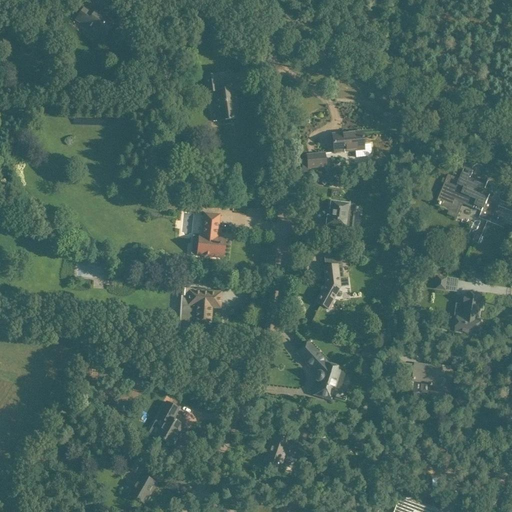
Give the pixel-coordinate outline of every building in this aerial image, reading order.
[(85,6),(80,14),(76,20),(104,39),(115,23),(102,14),(103,12),(97,8),(94,12),(85,6)] [(176,47),(176,55),(193,55),(193,47),(176,47)] [(212,93),(216,122),(237,119),(236,109),(237,109),(234,89),(218,91),(216,75),(203,77),(205,93),(212,93)] [(363,145),(363,142),(362,132),(332,135),(333,153),(344,152),(355,151),(356,158),(368,157),(371,153),(370,144),(363,145)] [(320,154),(307,155),(307,168),(321,167),(320,154)] [(329,171),(319,182),(324,186),(327,182),(334,175),(329,171)] [(461,174),(457,183),(457,185),(459,186),(458,189),(448,185),(440,203),(439,206),(440,206),(439,208),(436,206),(436,207),(455,215),(460,203),(474,209),(474,210),(476,210),(482,212),(479,219),(490,223),(497,206),(487,202),(490,196),(481,192),(482,188),(485,189),(488,181),(485,180),(483,184),(470,179),(470,178),(461,174)] [(329,217),(327,217),(326,225),(336,227),(335,230),(345,232),(345,228),(352,229),(353,218),(346,217),(348,205),(331,203),(329,217)] [(219,215),(209,214),(204,213),(202,237),(199,236),(197,256),(223,258),(225,239),(216,238),(216,231),(218,232),(219,215)] [(473,241),(478,243),(481,235),(476,233),(473,241)] [(326,242),(341,244),(342,236),(328,234),(326,242)] [(316,303),(324,307),(328,310),(340,287),(338,273),(342,272),(339,252),(324,254),(325,266),(323,267),(325,284),(316,303)] [(437,277),(435,289),(445,291),(447,278),(437,277)] [(220,293),(188,291),(182,290),(178,340),(189,341),(191,323),(195,324),(194,327),(210,328),(211,308),(219,308),(220,293)] [(456,331),(479,335),(481,320),(478,319),(480,309),(483,309),(484,298),(481,298),(482,296),(468,294),(468,296),(465,295),(464,306),(466,307),(465,318),(458,317),(457,319),(455,319),(453,329),(456,329),(456,331)] [(428,324),(426,333),(438,335),(440,322),(436,321),(436,325),(428,324)] [(308,343),(298,353),(317,373),(316,374),(315,375),(314,376),(314,378),(315,379),(315,380),(316,381),(318,382),(319,382),(315,395),(325,398),(332,400),(334,398),(336,393),(336,389),(335,389),(335,388),(339,390),(345,372),(341,371),(342,368),(326,363),(315,351),(308,343)] [(431,394),(439,395),(449,396),(451,379),(448,378),(449,368),(434,367),(434,368),(415,366),(414,380),(432,382),(431,394)] [(155,437),(163,442),(171,446),(176,437),(177,438),(183,427),(172,421),(179,409),(166,402),(157,419),(163,422),(155,437)] [(264,463),(274,467),(279,468),(284,454),(301,460),(305,447),(288,442),(288,441),(274,436),(264,463)] [(125,468),(135,473),(142,459),(133,453),(125,468)] [(422,470),(418,483),(447,492),(451,479),(422,470)] [(128,496),(135,500),(144,505),(156,483),(140,474),(128,496)] [(448,511),(404,494),(397,511),(400,511),(448,511)]
